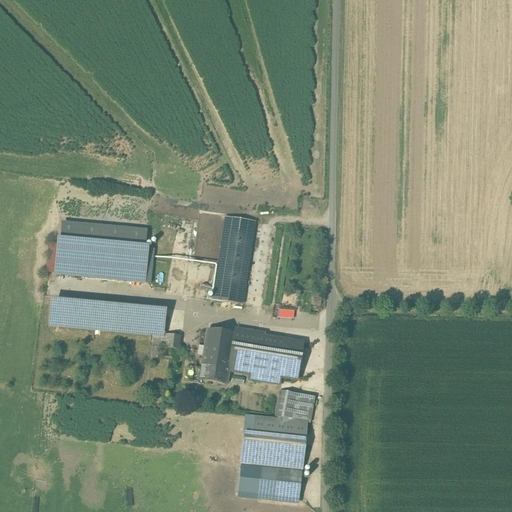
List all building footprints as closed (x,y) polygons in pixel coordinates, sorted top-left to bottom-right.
[(255,222),(224,217),(223,230),(253,234),(255,222)] [(53,276),(151,284),(154,246),(145,245),(146,232),(62,225),(61,239),(56,238),(53,276)] [(253,234),(223,230),(212,300),(243,305),(253,234)] [(164,336),(166,310),(53,300),(50,325),(164,336)] [(278,318),(294,318),(295,310),(278,309),(278,318)] [(233,334),(207,330),(202,364),(228,367),(233,334)] [(303,344),(233,333),(233,334),(228,367),(228,369),(249,372),(248,380),(280,385),(281,377),(297,380),(303,344)] [(165,335),(164,349),(180,349),(181,335),(165,335)] [(228,367),(202,364),(201,372),(200,381),(225,385),(228,369),(228,367)] [(201,372),(186,369),(184,381),(200,384),(200,381),(201,372)] [(305,396),(280,391),(274,420),(275,420),(276,420),(276,421),(285,422),(285,421),(286,421),(286,422),(295,423),(295,422),(296,422),(296,423),(300,423),(305,396)] [(314,397),(305,396),(300,423),(305,424),(305,423),(306,423),(306,424),(309,424),(314,397)] [(246,417),(245,417),(240,466),(241,466),(241,465),(250,466),(255,418),(246,417)] [(300,423),(296,423),(296,422),(295,422),(295,423),(286,422),(286,421),(285,421),(285,422),(276,421),(276,420),(275,420),(274,420),(266,420),(266,419),(265,419),(256,418),(255,418),(250,466),(250,467),(251,467),(251,466),(260,467),(260,468),(261,468),(261,467),(270,468),(270,469),(271,469),(271,468),(276,469),(280,469),(280,470),(281,470),(281,469),(290,470),(290,471),(291,471),(291,470),(300,471),(300,472),(301,472),(306,424),(306,423),(305,423),(305,424),(300,423)] [(290,470),(281,469),(281,470),(280,470),(280,469),(276,469),(276,470),(274,497),(298,499),(301,472),(300,472),(300,471),(291,470),(291,471),(290,471),(290,470)] [(298,499),(274,497),(273,503),(298,505),(298,501),(298,499)]
